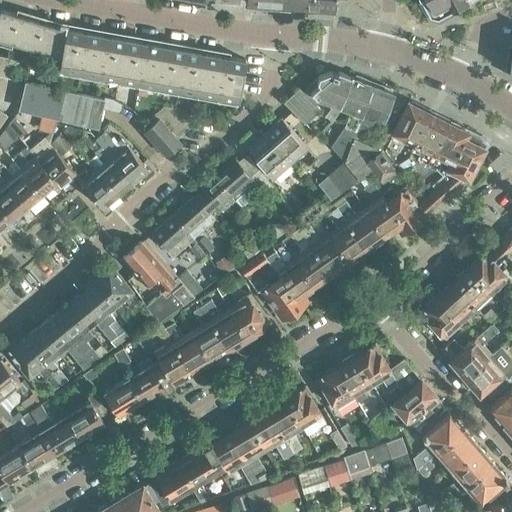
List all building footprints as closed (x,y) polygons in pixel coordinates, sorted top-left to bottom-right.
[(311,0),(312,2),(311,7),(334,9),(335,0),(311,0)] [(422,0),(423,1),(424,0),(433,17),(440,18),(474,0),(422,0)] [(66,27),(64,38),(57,36),(60,26),(0,8),(0,37),(61,56),(59,67),(238,99),(245,59),(66,27)] [(0,75),(12,78),(13,75),(17,59),(1,55),(0,56),(0,75)] [(340,107),(351,75),(339,71),(338,73),(333,71),(333,72),(329,71),(319,74),(317,78),(315,76),(315,77),(315,79),(308,86),(311,89),(310,91),(311,91),(306,95),(300,88),(284,102),(306,125),(322,111),(317,105),(322,100),(333,104),(324,118),(330,121),(338,111),(340,107)] [(332,146),(344,159),(351,143),(353,137),(373,84),(366,81),(367,79),(356,75),(355,77),(351,75),(340,107),(351,111),(346,127),(332,146)] [(26,80),(20,108),(59,117),(65,89),(26,80)] [(380,87),(373,84),(353,137),(363,141),(373,118),(382,122),(394,92),(391,90),(392,88),(381,84),(380,87)] [(104,98),(65,89),(59,117),(98,126),(102,105),(121,109),(122,103),(115,99),(104,96),(104,98)] [(407,154),(429,110),(428,110),(427,112),(423,110),(425,108),(412,101),(411,102),(408,101),(395,127),(390,137),(384,148),(389,154),(395,163),(401,158),(407,154)] [(0,128),(9,116),(0,109),(0,128)] [(353,137),(351,143),(366,162),(363,165),(369,173),(372,170),(374,172),(383,185),(408,170),(406,166),(412,163),(415,166),(428,158),(429,158),(431,153),(432,154),(449,120),(434,112),(433,115),(429,113),(430,110),(429,110),(407,154),(401,158),(395,163),(389,154),(384,148),(390,137),(386,133),(385,132),(372,145),(363,141),(353,137)] [(28,129),(16,115),(11,123),(21,135),(28,129)] [(281,117),(265,132),(288,160),(306,145),(281,117)] [(179,141),(177,140),(159,119),(146,131),(166,153),(179,141)] [(416,181),(436,166),(444,172),(449,166),(452,161),(453,161),(465,137),(469,130),(454,122),(454,123),(450,121),(450,120),(449,120),(432,154),(431,153),(429,158),(428,158),(415,166),(412,163),(406,166),(408,170),(416,181)] [(21,135),(11,123),(10,123),(0,135),(0,140),(6,148),(21,135)] [(66,131),(77,144),(91,132),(64,125),(63,129),(66,131)] [(386,133),(390,137),(395,127),(389,125),(386,133)] [(112,156),(133,181),(148,168),(121,137),(119,139),(113,133),(112,134),(105,127),(96,135),(97,136),(107,149),(113,156),(112,156)] [(75,173),(61,156),(51,144),(52,139),(54,131),(48,129),(45,138),(43,137),(31,147),(41,159),(41,160),(61,184),(60,185),(74,173),(75,173)] [(61,156),(77,144),(66,131),(63,129),(52,139),(51,144),(61,156)] [(477,163),(478,163),(485,148),(484,146),(485,143),(480,141),(482,137),(469,130),(465,137),(453,161),(452,161),(449,166),(444,172),(436,166),(443,175),(424,189),(437,203),(462,179),(466,181),(476,162),(477,163)] [(247,147),(272,175),(278,180),(293,166),(288,160),(265,132),(247,147)] [(98,168),(119,193),(133,181),(112,156),(113,156),(107,149),(97,136),(88,144),(99,156),(104,163),(98,168)] [(11,154),(16,160),(42,192),(52,183),(56,188),(60,185),(61,184),(41,160),(41,159),(31,147),(30,148),(26,142),(11,154)] [(346,161),(345,161),(361,181),(374,172),(372,170),(369,173),(363,165),(366,162),(351,143),(344,159),(346,161)] [(236,157),(215,175),(236,200),(242,207),(270,183),(258,167),(250,173),(236,157)] [(0,171),(27,204),(42,192),(16,160),(7,169),(0,160),(0,171)] [(345,161),(336,168),(352,187),(361,181),(345,161)] [(77,176),(103,206),(119,193),(98,168),(90,174),(86,169),(77,176)] [(352,187),(336,168),(327,176),(342,194),(352,187)] [(0,181),(1,183),(0,183),(0,200),(13,216),(27,204),(0,171),(0,181)] [(193,194),(208,212),(219,203),(225,209),(236,200),(215,175),(193,194)] [(327,176),(318,183),(332,201),(342,194),(327,176)] [(373,181),(373,182),(387,202),(386,203),(407,231),(421,221),(420,219),(424,216),(425,218),(427,216),(425,214),(437,203),(424,189),(422,191),(426,196),(419,202),(407,186),(398,191),(394,187),(383,194),(373,181)] [(407,231),(386,203),(387,202),(373,182),(364,188),(373,201),(365,207),(385,236),(402,225),(407,231)] [(214,219),(208,212),(193,194),(172,213),(205,251),(214,243),(202,229),(214,219)] [(301,199),(292,206),(302,221),(312,213),(301,199)] [(0,227),(13,216),(0,200),(0,227)] [(346,201),(339,206),(368,246),(372,243),(373,244),(385,236),(365,207),(361,210),(357,214),(346,201)] [(359,252),(368,246),(339,206),(329,213),(339,226),(330,232),(351,260),(361,254),(359,252)] [(151,231),(152,232),(164,246),(173,255),(187,243),(198,256),(205,251),(172,213),(151,231)] [(266,232),(272,239),(272,241),(288,229),(281,221),(266,220),(260,225),(266,232)] [(309,222),(300,228),(332,271),(338,267),(339,269),(351,260),(330,232),(321,238),(309,222)] [(502,240),(499,243),(511,254),(511,253),(511,225),(500,237),(502,240)] [(324,277),(332,271),(300,228),(291,234),(303,252),(295,257),(315,286),(326,278),(324,277)] [(266,232),(243,248),(248,256),(272,239),(266,232)] [(122,256),(135,271),(148,290),(159,281),(166,290),(168,288),(172,292),(167,296),(164,292),(146,305),(158,323),(162,320),(171,314),(195,297),(179,278),(173,282),(154,255),(141,240),(122,256)] [(468,265),(494,293),(511,278),(497,262),(505,254),(499,248),(490,256),(486,252),(479,258),(478,256),(468,265)] [(266,257),(279,275),(281,277),(282,277),(298,299),(315,286),(295,257),(287,263),(276,249),(266,257)] [(228,261),(219,267),(224,273),(232,268),(228,261)] [(257,269),(252,262),(241,269),(246,277),(257,269)] [(459,276),(453,282),(478,308),(486,300),(494,293),(468,265),(457,275),(459,276)] [(111,266),(96,278),(117,303),(124,298),(132,307),(139,301),(124,281),(111,266)] [(195,297),(202,292),(186,273),(179,278),(195,297)] [(281,277),(279,275),(261,288),(282,317),(287,314),(288,315),(302,305),(297,299),(298,299),(282,277),(281,277)] [(110,309),(117,303),(96,278),(81,291),(102,316),(108,322),(115,316),(110,309)] [(227,281),(218,287),(222,293),(226,291),(228,283),(227,281)] [(478,308),(453,282),(448,287),(446,285),(436,295),(462,323),(478,308)] [(102,316),(81,291),(67,302),(87,327),(96,320),(115,344),(123,339),(118,334),(108,322),(102,316)] [(422,314),(444,338),(455,328),(462,323),(436,295),(426,304),(428,305),(424,309),(425,310),(422,314)] [(248,296),(239,303),(230,307),(249,337),(259,331),(258,329),(265,325),(248,296)] [(203,303),(229,346),(235,343),(236,345),(249,337),(230,307),(221,313),(211,298),(203,303)] [(193,330),(211,360),(222,353),(221,352),(229,346),(203,303),(201,299),(191,306),(202,325),(193,330)] [(92,334),(87,327),(67,302),(52,314),(91,361),(106,351),(100,343),(94,347),(87,339),(92,334)] [(158,323),(146,305),(147,308),(139,314),(149,328),(158,323)] [(52,314),(38,326),(58,351),(66,344),(84,366),(91,361),(52,314)] [(162,320),(192,370),(198,366),(199,367),(211,360),(193,330),(185,335),(171,314),(162,320)] [(171,384),(172,383),(185,376),(184,374),(192,370),(162,320),(158,323),(149,328),(154,336),(157,334),(165,346),(157,352),(160,357),(156,360),(171,384)] [(453,368),(463,379),(487,358),(478,347),(498,331),(492,324),(473,341),(457,354),(451,359),(450,360),(453,363),(452,364),(455,366),(453,368)] [(23,338),(61,384),(68,379),(50,357),(58,351),(38,326),(23,338)] [(118,334),(123,339),(129,335),(125,328),(118,334)] [(9,350),(21,366),(29,375),(38,367),(55,389),(61,384),(23,338),(9,350)] [(376,342),(374,344),(367,348),(365,346),(354,353),(373,386),(383,380),(390,389),(396,383),(404,391),(420,377),(403,358),(390,368),(375,345),(377,344),(376,342)] [(442,349),(451,359),(457,354),(448,343),(442,349)] [(124,346),(114,352),(121,364),(131,358),(124,346)] [(336,367),(354,397),(373,386),(354,353),(343,360),(344,362),(337,366),(336,364),(335,364),(336,367)] [(1,357),(0,357),(0,387),(6,394),(11,400),(14,403),(19,399),(20,392),(18,390),(21,387),(23,390),(26,388),(14,372),(1,357)] [(167,387),(168,386),(171,384),(156,360),(153,361),(151,357),(142,362),(144,367),(128,376),(144,401),(156,394),(155,392),(166,385),(167,387)] [(493,364),(487,358),(463,379),(472,388),(473,386),(479,393),(487,385),(494,393),(511,376),(511,375),(498,360),(493,364)] [(336,367),(335,364),(324,371),(325,373),(317,377),(336,408),(354,397),(336,367)] [(84,373),(95,383),(98,380),(97,367),(95,365),(84,373)] [(131,409),(144,401),(128,376),(103,391),(118,414),(130,407),(131,409)] [(446,407),(439,399),(421,378),(420,377),(404,391),(390,403),(410,426),(415,424),(429,418),(430,420),(446,407)] [(295,388),(284,395),(304,429),(308,435),(327,424),(304,386),(297,391),(295,388)] [(511,390),(508,386),(487,405),(503,424),(511,416),(511,390)] [(0,387),(0,417),(5,424),(15,418),(5,406),(11,400),(6,394),(0,387)] [(80,396),(84,403),(66,413),(81,439),(93,432),(92,430),(104,423),(95,407),(102,402),(93,388),(80,396)] [(26,408),(38,400),(32,391),(21,400),(26,408)] [(295,434),(304,429),(284,395),(272,403),(273,405),(267,409),(294,453),(303,447),(295,434)] [(42,428),(34,416),(30,409),(21,416),(31,434),(21,440),(16,431),(11,433),(33,468),(45,461),(44,459),(55,452),(42,428)] [(259,411),(247,418),(267,451),(276,446),(285,459),(294,453),(267,409),(260,413),(259,411)] [(414,455),(418,467),(428,458),(436,451),(464,427),(449,410),(435,422),(420,435),(428,443),(414,455)] [(66,413),(42,428),(55,452),(67,445),(68,447),(81,439),(66,413)] [(391,431),(377,416),(371,421),(382,434),(391,431)] [(511,416),(503,424),(511,434),(511,416)] [(259,456),(267,451),(247,418),(235,425),(237,427),(230,431),(260,481),(267,478),(267,470),(259,456)] [(348,423),(343,426),(355,445),(362,443),(348,423)] [(444,462),(451,470),(479,445),(464,427),(436,451),(444,462)] [(348,447),(338,430),(331,434),(341,450),(348,447)] [(221,433),(209,440),(207,442),(223,470),(226,468),(229,474),(239,469),(248,485),(260,481),(230,431),(222,436),(221,433)] [(0,469),(2,473),(7,481),(18,474),(19,476),(33,468),(11,433),(6,436),(11,446),(6,450),(3,445),(1,446),(0,445),(0,469)] [(402,436),(387,441),(392,456),(407,451),(402,436)] [(387,441),(365,449),(370,466),(371,469),(377,466),(375,462),(392,456),(387,441)] [(192,451),(179,459),(195,485),(196,487),(202,483),(223,470),(207,442),(203,444),(204,446),(193,453),(192,451)] [(493,462),(479,445),(451,470),(466,487),(493,462)] [(364,448),(344,456),(347,467),(349,474),(370,466),(365,449),(364,449),(364,448)] [(428,458),(418,467),(424,474),(434,465),(428,458)] [(191,486),(192,487),(195,485),(179,459),(167,466),(168,468),(156,475),(157,477),(146,483),(159,505),(191,486)] [(466,487),(482,505),(509,480),(493,462),(466,487)] [(511,511),(511,483),(509,480),(482,505),(502,499),(505,511),(511,511)] [(460,489),(454,481),(440,492),(454,495),(460,489)] [(131,490),(126,493),(137,511),(155,511),(158,510),(156,507),(159,505),(146,483),(143,485),(142,484),(140,485),(137,484),(132,487),(131,490)] [(196,487),(195,485),(192,487),(201,502),(212,498),(202,483),(196,487)] [(247,493),(251,507),(252,509),(273,502),(268,486),(247,493)] [(137,511),(126,493),(119,498),(115,497),(111,500),(110,503),(110,504),(114,511),(137,511)] [(251,507),(247,493),(234,498),(238,511),(251,507)] [(426,493),(428,499),(430,507),(439,504),(437,495),(426,493)] [(431,511),(430,507),(428,499),(417,503),(420,511),(431,511)] [(478,511),(505,511),(502,499),(482,505),(477,506),(478,510),(478,511)] [(204,508),(204,511),(224,511),(221,502),(204,508)]
